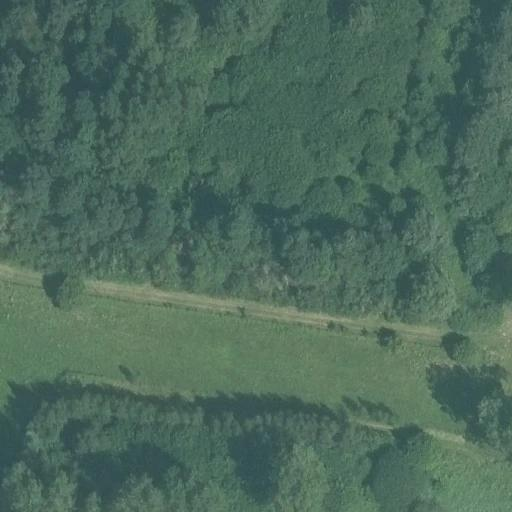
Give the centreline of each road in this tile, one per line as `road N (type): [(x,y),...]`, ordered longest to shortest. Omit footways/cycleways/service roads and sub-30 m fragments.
road 1 (track): [(495,408),(142,360),(81,368)]
road 2 (track): [(510,347),(115,294)]
road 3 (track): [(390,0),(418,41),(427,77),(422,194),(460,231),(458,339)]
road 4 (track): [(0,465),(81,368)]
